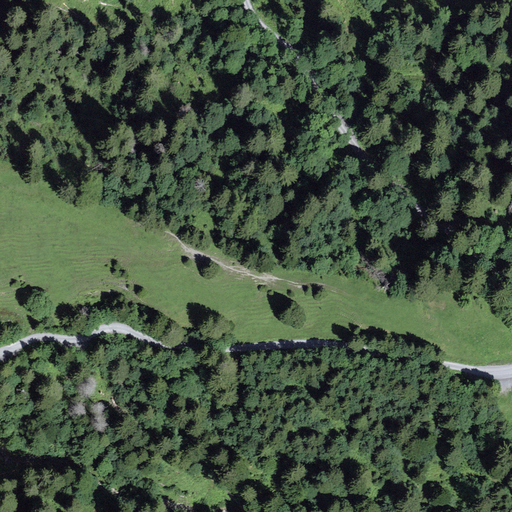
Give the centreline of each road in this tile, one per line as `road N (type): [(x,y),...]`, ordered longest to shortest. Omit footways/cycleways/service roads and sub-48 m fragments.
road 1 (track): [(511,368),(471,369),(323,342),(189,348),(125,324),(38,335),(0,349)]
road 2 (track): [(245,0),(264,29),(297,55),(376,171),(511,284)]
